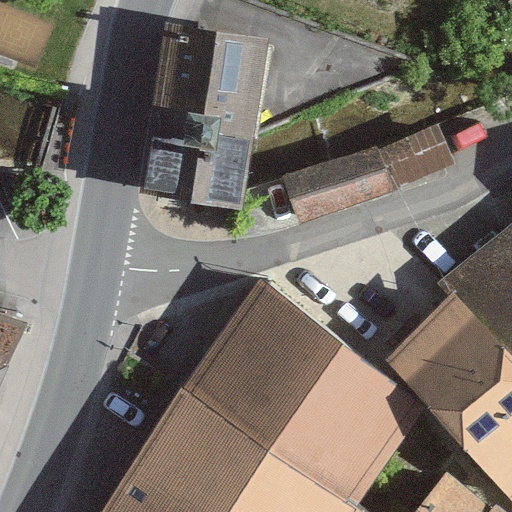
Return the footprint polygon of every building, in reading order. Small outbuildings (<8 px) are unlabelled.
[(0,0),(0,43),(33,62),(52,27),(3,0),(0,0)] [(417,0),(251,0),(363,38),(417,0)] [(282,30),(177,15),(152,183),(257,199),(262,160),(282,30)] [(291,177),(306,219),(458,166),(443,124),(291,177)] [(454,288),(397,348),(511,481),(511,224),(444,276),(454,288)] [(358,325),(268,271),(190,377),(104,511),(511,511),(511,506),(451,462),(413,511),(381,511),(364,498),(425,405),(358,325)] [(0,388),(31,318),(0,309),(0,388)]
